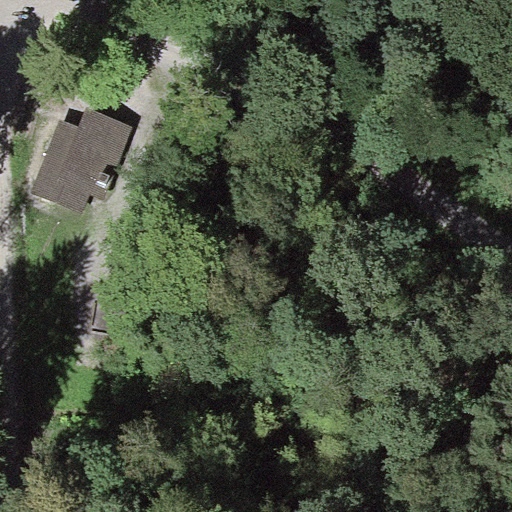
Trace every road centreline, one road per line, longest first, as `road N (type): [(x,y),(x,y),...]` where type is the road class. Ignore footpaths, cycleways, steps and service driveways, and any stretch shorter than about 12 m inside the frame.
road 1 (track): [(0,22),(81,28),(160,47),(341,146),(511,262)]
road 2 (track): [(9,511),(0,345)]
